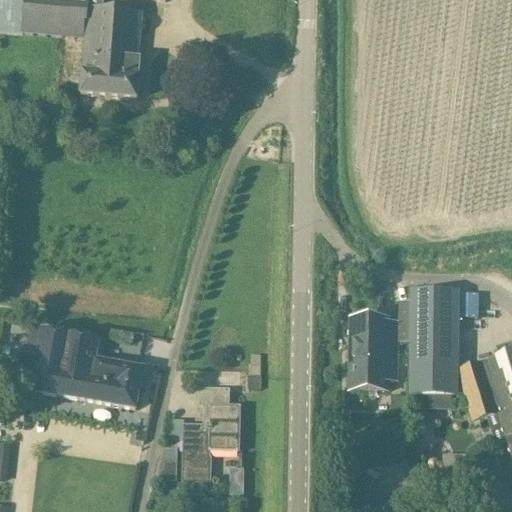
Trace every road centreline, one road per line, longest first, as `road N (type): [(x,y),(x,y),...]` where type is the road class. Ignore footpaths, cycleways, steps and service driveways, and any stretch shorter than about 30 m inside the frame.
road 1 (unclassified): [(142,511),(206,229),(233,158),(265,111),(284,93),(303,91)]
road 2 (unclassified): [(300,511),(302,211)]
road 3 (unclassified): [(511,309),(461,283),(375,276),(302,211)]
road 4 (unclassified): [(302,211),(303,91)]
